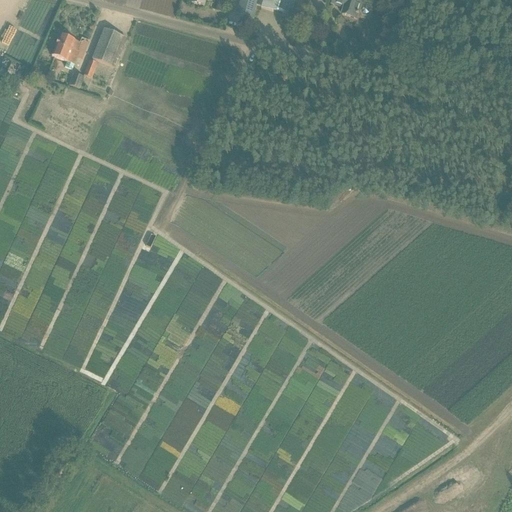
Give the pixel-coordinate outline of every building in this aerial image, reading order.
[(290,18),(293,8),(295,0),(193,0),(192,4),(205,8),(206,0),(209,0),(211,0),(241,0),(238,15),(241,16),(253,19),(257,6),(262,8),(261,9),(290,18)] [(345,9),(344,13),(343,13),(342,15),(357,20),(363,1),(359,0),(334,0),(332,5),(340,8),(340,7),(345,9)] [(114,69),(122,49),(126,40),(104,31),(100,40),(92,60),(114,69)] [(60,37),(56,47),(78,56),(79,53),(76,52),(79,44),(60,37)] [(72,70),(75,62),(78,56),(56,47),(52,56),(68,63),(66,68),(72,70)] [(90,79),(92,80),(97,65),(89,62),(83,77),(85,77),(90,79)] [(109,70),(107,77),(106,77),(104,83),(108,84),(113,71),(109,70)] [(113,87),(118,74),(113,72),(109,85),(113,87)] [(72,75),(69,87),(79,90),(83,79),(72,75)] [(37,125),(46,129),(55,106),(46,103),(37,125)] [(150,237),(113,331),(124,336),(124,337),(138,343),(155,301),(159,302),(156,308),(167,312),(188,257),(177,253),(178,250),(164,245),(165,243),(150,237)] [(460,419),(472,427),(511,393),(511,335),(435,400),(441,407),(447,411),(453,406),(448,413),(460,420),(460,419)]
